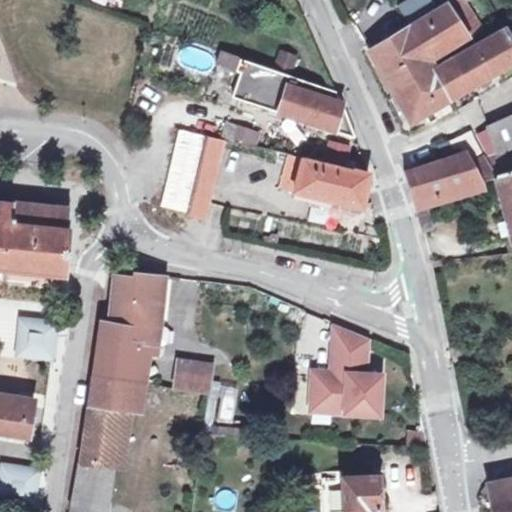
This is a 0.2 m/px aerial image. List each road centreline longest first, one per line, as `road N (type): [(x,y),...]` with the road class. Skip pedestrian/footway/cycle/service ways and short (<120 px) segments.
road 1 (residential): [(312,0),(392,174),(420,310)]
road 2 (unclassified): [(115,224),(318,294),(420,310)]
road 3 (unclassified): [(115,224),(91,274),(51,511)]
road 4 (unclassified): [(0,123),(88,144),(117,172),(115,224)]
road 5 (residential): [(420,310),(447,473)]
